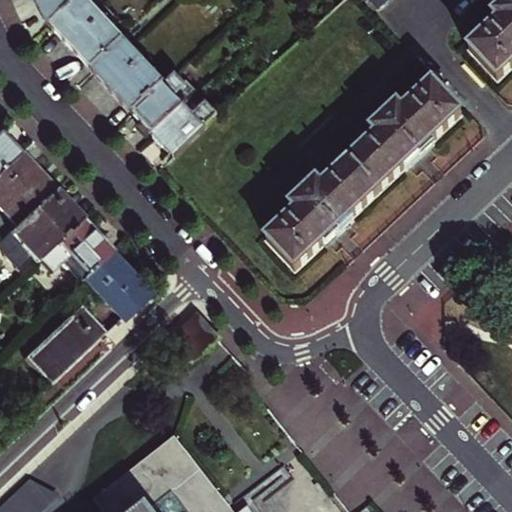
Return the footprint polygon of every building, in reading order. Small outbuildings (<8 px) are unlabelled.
[(83,0),(82,0),(32,0),(45,25),(50,31),(83,0)] [(97,0),(82,0),(83,0),(50,31),(92,74),(132,36),(97,0)] [(364,0),(374,12),(387,0),(364,0)] [(499,84),(511,71),(511,0),(509,0),(494,14),(499,20),(468,50),(499,84)] [(132,36),(92,74),(133,118),(170,83),(173,80),(132,36)] [(170,83),(133,118),(152,138),(192,100),(181,88),(178,92),(170,83)] [(262,242),(295,275),(462,118),(430,85),(401,112),(396,107),(369,133),(374,138),(320,189),(314,183),(287,208),(293,214),(262,242)] [(192,100),(152,138),(172,160),(215,119),(205,108),(202,110),(192,100)] [(0,136),(0,173),(18,156),(0,136)] [(53,193),(18,156),(0,173),(0,209),(17,228),(53,193)] [(40,260),(80,223),(53,193),(17,228),(9,235),(36,264),(40,260)] [(61,266),(78,283),(107,256),(109,254),(80,223),(40,260),(53,274),(61,266)] [(76,285),(75,286),(89,302),(9,377),(31,403),(145,297),(107,256),(78,283),(76,285)] [(219,342),(197,319),(165,349),(187,371),(219,342)] [(231,511),(220,498),(175,439),(94,503),(100,511),(250,511),(248,508),(242,511),(231,511)] [(34,477),(0,507),(0,511),(44,511),(56,502),(34,477)]
